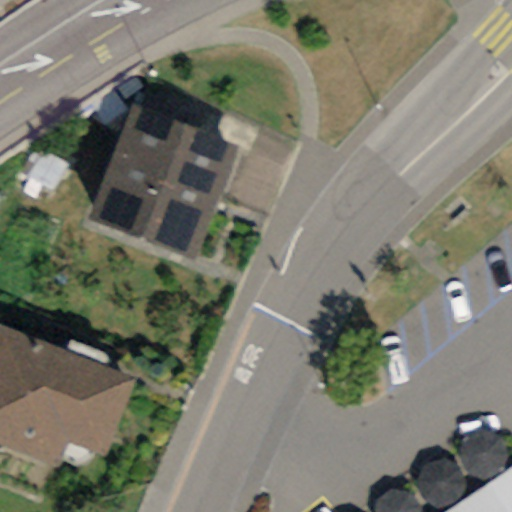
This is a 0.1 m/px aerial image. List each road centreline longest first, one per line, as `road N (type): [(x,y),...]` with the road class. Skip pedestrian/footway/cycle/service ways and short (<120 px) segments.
road 1 (residential): [(411,160),(337,243),(284,321),(195,511)]
road 2 (residential): [(511,17),(440,95),(411,160)]
road 3 (primary): [(101,13),(0,84)]
road 4 (residential): [(411,160),(511,95)]
